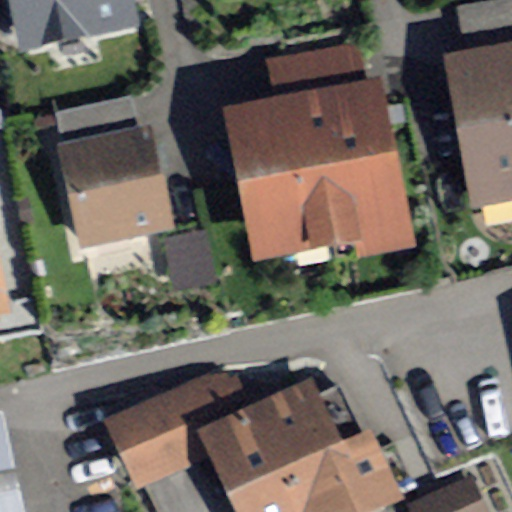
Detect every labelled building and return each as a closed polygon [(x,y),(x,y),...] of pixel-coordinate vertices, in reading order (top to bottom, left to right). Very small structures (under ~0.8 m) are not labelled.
[(122,18),(118,0),(20,0),(29,38),(122,18)] [(384,217),(351,51),(277,65),(288,119),(249,127),(271,240),(384,217)] [(511,184),(511,63),(465,72),(486,190),(511,184)] [(167,226),(147,135),(64,153),(83,244),(167,226)] [(177,287),(215,279),(205,230),(167,237),(177,287)] [(224,441),(256,511),(356,511),(390,496),(342,388),(251,429),(226,375),(117,425),(142,479),(224,441)] [(25,511),(11,415),(0,416),(0,511),(25,511)] [(420,508),(422,511),(477,511),(466,486),(420,508)]
